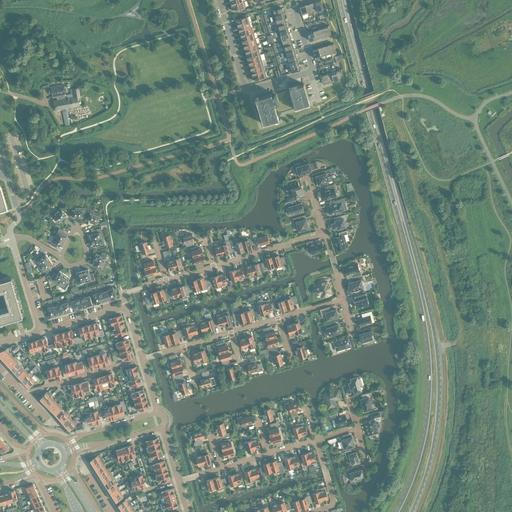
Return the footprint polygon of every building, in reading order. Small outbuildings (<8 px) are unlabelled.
[(323,9),(320,0),(315,2),(318,11),(323,9)] [(245,9),(244,7),(246,7),(244,1),(232,5),(234,11),(239,9),(239,11),(245,9)] [(308,16),(313,14),(310,3),(305,5),(308,13),(308,16)] [(302,15),(303,15),(308,13),(305,5),(300,6),(302,15)] [(281,7),(270,11),(272,16),(283,13),(281,7)] [(274,21),(284,18),(283,13),(272,16),(274,21)] [(241,16),(242,18),(236,19),(238,25),(249,22),(246,14),(241,16)] [(252,27),(250,27),(249,22),(238,25),(239,31),(252,27)] [(328,25),(328,26),(323,27),(325,36),(331,34),(328,25)] [(317,26),(312,28),(312,30),(315,39),(320,37),(318,28),(317,26)] [(252,27),(239,31),(241,36),(254,32),(252,27)] [(277,32),(278,37),(289,34),(287,28),(279,31),(277,32)] [(315,39),(312,30),(308,31),(307,31),(310,40),(315,39)] [(243,42),(255,38),(254,32),(241,36),(243,42)] [(280,42),(290,39),(289,34),(278,37),(280,42)] [(255,38),(243,42),(244,47),(257,43),(255,38)] [(281,47),(283,46),(284,46),(292,44),(290,39),(280,42),(281,47)] [(246,53),(259,49),(257,43),(244,47),(246,53)] [(336,52),(334,43),(328,45),(331,54),(336,52)] [(283,52),(293,49),(292,44),(284,46),(285,52),(283,52)] [(315,58),(316,58),(320,57),(318,48),(312,49),(315,58)] [(259,49),(246,53),(248,58),(260,54),(259,49)] [(284,57),(287,57),(295,54),(293,49),(283,52),(284,57)] [(249,64),(262,60),(260,54),(248,58),(249,64)] [(262,60),(249,64),(251,69),(263,65),(262,60)] [(253,75),(265,71),(263,65),(251,69),(253,75)] [(254,80),(267,77),(265,71),(253,75),(254,80)] [(320,74),(322,83),(328,82),(325,73),(320,75),(320,74)] [(310,105),(304,84),(303,84),(297,85),(296,82),(289,84),(286,85),(287,88),(288,90),(278,93),(276,94),(275,92),(274,92),(271,93),(254,98),(255,102),(257,101),(263,119),(260,119),(261,123),(274,119),(275,122),(279,120),(276,112),(280,111),(293,107),(295,107),(295,109),(299,108),(298,106),(305,104),(306,106),(310,105)] [(64,84),(51,87),(53,98),(57,97),(57,100),(53,100),(55,110),(70,108),(71,109),(72,109),(73,109),(74,107),(81,106),(78,88),(73,89),(75,97),(66,98),(64,84)] [(309,163),(297,167),(299,174),(303,173),(307,172),(312,171),(311,169),(313,168),(313,169),(318,168),(316,162),(311,164),(309,165),(309,163)] [(317,185),(318,184),(318,185),(323,183),(323,184),(327,183),(327,182),(329,182),(327,177),(331,176),(330,173),(331,172),(330,169),(323,171),(324,174),(323,174),(321,174),(316,176),(317,180),(316,181),(317,185)] [(297,181),(285,185),(287,193),(289,192),(290,196),(296,194),(295,190),(300,189),(297,181)] [(336,187),(335,187),(334,184),(327,186),(328,190),(322,191),(322,192),(321,193),(322,196),(323,195),(324,200),(336,196),(335,192),(337,191),(336,187)] [(328,210),(329,214),(330,214),(338,212),(338,214),(342,212),(342,211),(344,210),(342,205),(345,204),(344,198),(329,202),(330,205),(328,206),(329,209),(328,210)] [(285,203),(287,208),(289,207),(291,214),(303,210),(304,209),(303,206),(302,206),(301,203),(296,204),(296,203),(295,204),(294,200),(285,203)] [(56,215),(54,217),(59,222),(61,220),(62,221),(65,217),(64,216),(67,214),(65,212),(67,210),(62,206),(55,214),(56,215)] [(75,210),(72,209),(72,216),(75,216),(75,218),(80,218),(80,216),(83,217),(83,214),(86,214),(86,208),(75,208),(75,210)] [(90,213),(88,219),(90,220),(90,221),(94,223),(95,222),(98,223),(100,216),(97,215),(98,213),(93,212),(93,214),(90,213)] [(334,217),(335,222),(331,223),(332,224),(331,224),(332,228),(333,228),(337,227),(337,229),(346,227),(344,221),(345,221),(347,218),(346,214),(334,217)] [(294,222),(296,222),(299,231),(309,228),(306,219),(303,219),(302,216),(293,219),(294,222)] [(54,236),(65,241),(67,235),(63,233),(64,230),(59,228),(55,236),(54,236)] [(94,233),(90,235),(91,240),(104,237),(101,228),(94,230),(94,233)] [(339,233),(341,233),(341,236),(333,238),(337,250),(345,248),(343,242),(346,241),(344,235),(347,234),(346,231),(339,233)] [(169,250),(170,249),(179,247),(178,244),(171,246),(171,245),(173,244),(170,234),(163,236),(164,240),(162,241),(163,244),(165,244),(166,246),(168,246),(169,250)] [(194,244),(192,240),(193,240),(192,234),(184,236),(183,234),(179,235),(181,243),(185,242),(185,243),(186,247),(194,244)] [(225,241),(220,242),(224,254),(229,253),(229,252),(232,251),(230,245),(229,240),(227,235),(227,234),(223,235),(225,241)] [(252,235),(253,237),(255,244),(258,243),(259,245),(261,244),(262,246),(265,245),(265,243),(269,242),(267,236),(257,239),(256,234),(252,235)] [(54,236),(50,244),(57,247),(58,244),(62,246),(65,241),(54,236)] [(104,237),(91,240),(93,246),(98,245),(99,248),(105,246),(103,237),(104,237)] [(248,239),(248,237),(241,239),(244,250),(251,248),(250,246),(255,244),(253,237),(251,238),(248,239)] [(237,249),(238,252),(244,250),(241,239),(242,241),(236,243),(236,242),(235,241),(235,240),(234,240),(233,240),(230,241),(231,245),(230,245),(232,251),(237,249)] [(140,243),(140,245),(138,245),(139,249),(142,249),(143,253),(144,252),(145,254),(141,255),(142,258),(149,256),(148,253),(147,253),(146,252),(149,251),(149,249),(151,248),(150,245),(148,245),(146,241),(140,243)] [(324,251),(323,246),(323,245),(322,243),(321,242),(321,241),(313,244),(312,241),(306,243),(307,245),(309,245),(312,254),(324,251)] [(220,243),(214,245),(218,256),(224,254),(220,242),(220,243)] [(191,251),(189,251),(191,258),(193,257),(203,254),(201,248),(198,249),(198,246),(192,248),(190,249),(191,251)] [(96,254),(94,259),(107,263),(104,262),(107,254),(102,252),(101,255),(96,254)] [(40,254),(33,259),(39,266),(49,259),(46,254),(42,257),(40,254)] [(193,257),(191,258),(193,264),(195,264),(196,269),(198,268),(203,267),(202,262),(205,261),(203,254),(193,257)] [(179,258),(178,255),(173,257),(176,269),(182,267),(182,266),(185,265),(183,260),(182,257),(179,258)] [(279,258),(278,255),(272,257),(275,268),(281,266),(281,265),(286,263),(284,256),(279,258)] [(167,259),(170,270),(176,269),(173,257),(172,257),(167,259)] [(274,266),(275,268),(272,257),(265,259),(266,262),(261,263),(263,270),(268,268),(274,266)] [(143,263),(142,263),(143,270),(155,266),(153,260),(150,261),(149,258),(142,261),(143,263)] [(49,259),(39,266),(42,271),(44,270),(46,272),(50,269),(49,267),(53,264),(49,259)] [(107,263),(94,259),(92,265),(97,266),(96,270),(104,272),(107,263)] [(258,264),(258,263),(252,265),(255,277),(261,275),(260,272),(263,271),(263,270),(261,263),(258,264)] [(351,274),(352,274),(353,277),(361,275),(360,270),(359,271),(357,263),(343,267),(344,268),(343,269),(344,271),(345,271),(346,275),(351,274)] [(255,277),(252,265),(246,267),(247,270),(245,271),(246,275),(248,274),(249,278),(255,276),(255,277)] [(155,279),(154,274),(157,273),(155,266),(143,270),(144,270),(146,269),(148,275),(147,276),(149,281),(155,279)] [(244,277),(241,268),(235,270),(238,279),(244,277)] [(88,269),(82,271),(86,282),(95,279),(93,273),(90,274),(88,269)] [(54,273),(50,279),(57,285),(64,274),(60,270),(57,275),(54,273)] [(235,270),(229,272),(232,281),(238,279),(235,270)] [(82,271),(77,273),(78,277),(75,278),(77,285),(86,282),(82,271)] [(221,286),(227,285),(224,273),(218,275),(221,287),(222,287),(221,286)] [(64,274),(57,285),(65,290),(69,283),(66,281),(69,277),(64,274)] [(212,278),(209,278),(211,284),(214,284),(215,289),(221,287),(218,275),(212,277),(212,278)] [(350,291),(354,290),(355,292),(359,291),(358,289),(363,287),(361,279),(363,279),(362,276),(354,278),(355,281),(348,283),(349,286),(348,286),(350,291)] [(0,280),(0,322),(23,316),(11,277),(0,280)] [(204,280),(203,277),(197,279),(200,290),(207,288),(206,287),(209,286),(207,279),(204,280)] [(193,291),(194,292),(200,290),(197,279),(190,281),(191,284),(186,285),(187,287),(188,292),(193,291)] [(314,294),(315,294),(316,294),(316,295),(321,294),(322,297),(331,295),(330,291),(331,291),(329,284),(327,284),(326,281),(318,283),(319,287),(314,288),(314,290),(313,290),(313,291),(312,291),(312,292),(312,293),(313,293),(313,294),(314,294)] [(177,287),(180,296),(181,299),(187,297),(185,292),(188,292),(186,285),(183,286),(183,285),(177,287)] [(113,287),(108,288),(111,299),(116,298),(115,294),(116,294),(115,291),(114,291),(113,287)] [(174,298),(180,296),(177,287),(171,289),(174,298)] [(103,290),(106,300),(110,299),(111,299),(108,288),(107,289),(108,290),(103,292),(103,290)] [(164,292),(163,289),(157,291),(160,302),(166,300),(166,299),(171,297),(170,293),(169,290),(164,292)] [(98,291),(98,292),(101,302),(102,302),(101,302),(106,300),(103,290),(98,292),(98,291)] [(153,303),(154,304),(160,302),(157,291),(150,293),(151,296),(145,298),(147,305),(153,303)] [(98,292),(92,293),(96,304),(101,302),(98,292)] [(354,296),(355,299),(353,300),(355,307),(361,305),(362,306),(363,306),(362,305),(368,303),(365,293),(354,296)] [(291,297),(290,295),(284,297),(287,309),(294,307),(293,304),(298,302),(296,295),(291,297)] [(280,308),(280,311),(287,309),(284,297),(277,299),(278,301),(273,302),(273,304),(274,308),(275,309),(280,308)] [(274,308),(273,304),(271,305),(269,299),(263,301),(267,313),(273,311),(272,308),(274,308)] [(67,300),(62,301),(66,313),(71,311),(67,300)] [(62,303),(57,304),(60,314),(65,312),(65,313),(66,313),(62,301),(61,301),(62,303)] [(257,314),(260,313),(261,314),(267,313),(263,301),(257,302),(258,306),(255,306),(257,314)] [(52,306),(47,308),(48,311),(47,311),(48,314),(49,314),(50,317),(55,316),(52,306)] [(253,308),(250,309),(250,307),(243,309),(247,321),(253,319),(252,316),(255,315),(253,308)] [(320,309),(321,316),(326,315),(327,320),(338,316),(336,309),(330,310),(329,307),(320,309)] [(239,320),(240,323),(247,321),(243,309),(237,311),(237,313),(232,314),(233,315),(234,319),(234,321),(239,320)] [(226,325),(232,323),(231,320),(230,316),(228,311),(222,313),(226,325)] [(361,314),(362,317),(358,319),(360,327),(372,323),(371,318),(373,317),(371,311),(361,314)] [(209,313),(205,315),(205,318),(209,330),(214,328),(211,316),(210,316),(209,313)] [(216,315),(220,327),(226,325),(222,313),(216,315)] [(121,315),(110,318),(112,324),(123,321),(122,318),(122,317),(122,315),(121,316),(121,315)] [(205,318),(199,320),(203,332),(209,330),(205,318)] [(113,329),(114,330),(125,326),(123,321),(112,324),(114,324),(115,329),(113,329)] [(97,322),(91,324),(94,335),(100,333),(101,336),(104,335),(102,329),(99,330),(97,322)] [(194,322),(189,323),(188,323),(192,335),(198,333),(194,322)] [(300,325),(299,322),(293,324),(296,335),(302,334),(307,333),(304,323),(300,325)] [(184,329),(181,330),(183,337),(186,336),(186,337),(192,335),(188,323),(182,325),(184,329)] [(331,326),(330,323),(324,325),(326,332),(328,331),(329,335),(333,334),(333,335),(337,334),(337,333),(340,332),(340,331),(341,331),(340,327),(339,327),(338,324),(334,326),(334,325),(331,326)] [(88,337),(94,335),(91,324),(85,326),(88,337)] [(293,324),(287,325),(290,337),(296,335),(293,324)] [(77,337),(79,343),(83,341),(82,339),(88,337),(85,326),(83,326),(81,326),(81,327),(79,328),(81,336),(77,337)] [(114,330),(115,335),(126,332),(125,326),(114,330)] [(263,328),(264,333),(263,334),(265,340),(276,337),(274,330),(271,331),(270,326),(263,328)] [(75,344),(79,343),(77,337),(74,338),(71,330),(65,332),(68,343),(74,341),(75,344)] [(175,331),(175,330),(169,331),(172,343),(179,341),(178,338),(183,337),(181,330),(175,331)] [(165,342),(165,345),(172,343),(169,331),(162,333),(163,335),(158,336),(160,343),(165,342)] [(360,337),(357,338),(359,345),(363,344),(369,342),(369,341),(374,339),(373,334),(372,335),(370,331),(363,333),(359,334),(360,337)] [(63,344),(68,343),(65,332),(59,333),(63,344)] [(53,335),(57,346),(63,344),(59,333),(57,334),(53,335)] [(252,336),(246,338),(248,347),(249,350),(255,348),(254,345),(256,344),(255,340),(253,341),(252,336)] [(275,344),(278,343),(276,337),(265,340),(265,341),(267,340),(269,346),(268,346),(269,349),(276,347),(275,344)] [(43,350),(49,349),(45,338),(40,339),(43,350)] [(246,338),(240,339),(242,348),(248,347),(246,338)] [(349,341),(348,338),(334,342),(336,351),(350,347),(351,348),(354,347),(353,341),(349,341)] [(42,350),(43,350),(40,339),(34,341),(37,350),(42,348),(42,350)] [(130,345),(128,339),(117,342),(119,348),(130,345)] [(217,347),(216,348),(218,354),(229,351),(227,344),(224,345),(223,340),(216,342),(217,347)] [(306,354),(308,354),(306,350),(304,350),(303,346),(302,346),(301,345),(307,344),(306,341),(306,340),(297,343),(297,344),(298,347),(297,348),(297,350),(295,351),(296,354),(298,354),(300,358),(306,356),(306,354)] [(28,343),(31,352),(37,350),(34,341),(28,343)] [(132,350),(130,345),(119,348),(121,354),(132,350)] [(6,349),(0,350),(0,355),(3,359),(10,353),(6,349)] [(277,354),(277,353),(278,352),(277,349),(270,351),(270,354),(274,353),(275,355),(273,355),(274,359),(272,360),(274,364),(276,363),(276,365),(283,363),(281,359),(284,358),(283,355),(280,355),(280,353),(277,354)] [(133,352),(132,352),(132,350),(121,354),(122,360),(134,356),(133,354),(133,352)] [(202,364),(208,362),(204,350),(198,352),(202,364)] [(228,358),(231,357),(229,351),(218,354),(220,361),(221,360),(223,365),(230,363),(228,358)] [(103,365),(109,363),(106,352),(100,354),(103,365)] [(202,363),(202,364),(198,352),(192,353),(196,365),(202,363)] [(13,357),(10,353),(3,359),(7,363),(13,357)] [(101,366),(103,365),(100,354),(94,356),(97,367),(99,366),(99,367),(101,366)] [(172,368),(182,365),(180,358),(177,359),(175,354),(168,356),(170,361),(168,362),(170,368),(172,368)] [(13,357),(7,363),(10,367),(19,360),(15,356),(13,357)] [(88,357),(91,369),(97,367),(94,356),(88,357)] [(249,359),(250,362),(252,362),(252,364),(248,365),(250,372),(258,369),(258,371),(263,370),(261,363),(257,364),(256,363),(254,364),(254,361),(256,361),(255,357),(249,359)] [(19,360),(10,367),(14,371),(21,365),(23,364),(19,360)] [(73,374),(79,372),(76,361),(70,363),(73,374)] [(76,363),(76,361),(79,372),(84,371),(82,361),(76,363)] [(72,375),(74,374),(73,374),(70,363),(65,364),(68,375),(71,374),(72,375)] [(230,368),(230,367),(231,366),(230,363),(223,365),(224,368),(227,367),(228,369),(226,369),(229,379),(236,377),(235,373),(237,372),(236,368),(234,369),(233,367),(230,368)] [(24,369),(21,365),(14,371),(18,375),(24,369)] [(182,365),(172,368),(174,374),(172,374),(174,380),(175,379),(182,377),(181,372),(184,371),(182,365)] [(62,377),(58,366),(52,368),(56,379),(62,377)] [(136,366),(127,369),(129,374),(138,372),(136,366)] [(55,380),(55,379),(56,379),(52,368),(46,370),(47,373),(50,381),(53,380),(55,380)] [(28,373),(24,369),(18,375),(21,379),(28,373)] [(213,377),(209,378),(209,377),(207,378),(206,375),(208,375),(207,371),(202,373),(203,377),(204,376),(205,378),(201,380),(202,386),(210,384),(211,386),(216,384),(213,377)] [(28,373),(21,379),(25,383),(32,377),(33,375),(30,372),(28,373)] [(139,374),(139,372),(138,372),(129,374),(127,375),(129,381),(140,377),(139,374)] [(108,374),(106,375),(109,386),(115,384),(112,373),(110,374),(110,373),(108,374)] [(32,377),(25,383),(29,387),(35,381),(37,380),(33,375),(32,377)] [(108,384),(109,386),(106,375),(104,376),(104,375),(102,376),(100,377),(103,388),(104,388),(103,386),(108,384)] [(94,378),(97,390),(103,388),(100,377),(94,378)] [(129,387),(130,390),(134,389),(133,385),(141,383),(140,377),(129,381),(130,386),(129,387)] [(183,382),(182,381),(183,380),(182,377),(175,379),(176,382),(180,381),(180,383),(179,383),(180,387),(178,388),(179,392),(181,391),(182,393),(188,391),(187,387),(189,386),(188,383),(186,383),(185,381),(183,382)] [(346,381),(348,385),(343,387),(345,393),(353,390),(354,389),(355,392),(356,391),(356,392),(360,391),(360,390),(361,390),(360,386),(362,386),(359,378),(357,378),(357,377),(351,379),(351,380),(346,381)] [(90,390),(87,381),(82,382),(85,393),(85,391),(90,390)] [(80,395),(85,393),(82,382),(76,384),(80,395)] [(76,384),(71,385),(74,396),(80,395),(76,384)] [(131,393),(132,393),(134,399),(145,395),(145,393),(144,393),(143,389),(135,392),(134,389),(130,390),(131,393)] [(330,392),(324,394),(326,401),(325,402),(326,404),(327,405),(328,408),(336,406),(335,401),(334,401),(335,399),(335,400),(341,398),(338,390),(334,391),(332,391),(331,391),(330,392)] [(49,391),(46,392),(40,398),(44,402),(50,396),(52,394),(49,391)] [(361,403),(362,407),(363,407),(364,411),(366,410),(366,411),(370,410),(370,409),(372,408),(371,404),(372,404),(372,403),(372,400),(371,400),(370,400),(368,397),(372,396),(370,391),(361,394),(362,398),(360,399),(361,403)] [(145,396),(145,395),(134,399),(136,404),(147,401),(146,398),(146,396),(145,396)] [(54,400),(50,396),(44,402),(48,406),(54,400)] [(58,403),(54,400),(48,406),(51,410),(58,403)] [(120,403),(115,405),(118,416),(119,416),(121,416),(120,415),(124,414),(122,407),(125,406),(123,400),(120,401),(120,403)] [(138,410),(149,407),(147,401),(136,404),(138,410)] [(58,403),(51,410),(55,414),(62,407),(63,406),(59,402),(58,403)] [(297,411),(295,412),(295,410),(299,408),(297,402),(289,404),(289,402),(284,404),(286,411),(290,410),(291,411),(292,410),(293,412),(291,413),(292,417),(298,415),(297,411)] [(115,417),(118,416),(115,405),(109,407),(113,418),(115,418),(115,417)] [(65,412),(62,407),(55,414),(59,418),(65,412)] [(104,408),(107,419),(113,418),(109,407),(104,408)] [(265,415),(263,415),(264,418),(266,418),(267,420),(273,418),(272,414),(274,413),(273,409),(271,410),(270,408),(264,410),(265,415)] [(95,423),(100,421),(97,410),(91,412),(95,423)] [(374,419),(374,418),(380,416),(380,414),(383,413),(384,410),(370,414),(372,418),(372,419),(364,422),(369,435),(378,432),(377,428),(380,427),(379,423),(376,424),(374,419)] [(69,416),(65,412),(59,418),(62,422),(69,416)] [(82,415),(83,418),(87,417),(89,425),(95,423),(91,412),(86,414),(85,412),(82,413),(82,415)] [(334,418),(337,426),(347,423),(345,415),(338,417),(337,414),(330,416),(331,419),(334,418)] [(73,420),(69,416),(62,422),(66,426),(73,420)] [(239,425),(243,424),(243,425),(251,422),(249,416),(242,418),(241,417),(237,418),(236,418),(239,425)] [(74,418),(73,420),(66,426),(69,430),(78,423),(74,418)] [(222,433),(223,434),(222,435),(222,438),(229,436),(229,433),(225,434),(224,433),(226,432),(223,422),(216,424),(218,428),(216,429),(217,433),(219,432),(219,434),(222,433)] [(271,429),(269,430),(270,436),(282,433),(280,426),(278,427),(277,422),(270,424),(271,427),(271,429)] [(298,424),(298,423),(301,435),(307,434),(304,422),(298,424)] [(298,423),(292,425),(295,437),(301,435),(298,423)] [(194,442),(194,446),(196,445),(199,445),(201,444),(203,443),(202,440),(200,440),(200,438),(204,437),(202,430),(194,433),(194,431),(189,432),(191,439),(192,439),(195,438),(196,439),(195,439),(195,442),(194,442)] [(282,440),(284,439),(282,433),(270,436),(272,443),(275,442),(276,443),(277,447),(284,445),(282,440)] [(342,439),(342,441),(341,441),(343,447),(344,447),(344,449),(347,448),(348,450),(352,448),(352,446),(355,446),(351,433),(342,436),(343,439),(342,439)] [(254,449),(260,448),(256,436),(250,438),(254,449)] [(146,441),(148,446),(159,443),(158,437),(146,441)] [(223,440),(224,443),(221,444),(223,450),(234,447),(232,440),(231,441),(230,438),(223,440)] [(246,446),(248,451),(254,449),(250,438),(251,440),(243,443),(244,446),(245,446),(246,446)] [(0,451),(1,453),(8,447),(4,443),(0,446),(0,451)] [(159,443),(148,446),(150,452),(161,449),(159,443)] [(130,457),(136,456),(132,445),(127,446),(130,457)] [(122,448),(125,459),(130,457),(127,446),(124,447),(122,447),(122,448)] [(235,454),(236,453),(234,447),(223,450),(225,457),(228,456),(229,458),(235,456),(235,454)] [(116,449),(120,460),(125,459),(122,448),(116,449)] [(161,449),(150,452),(152,458),(163,455),(161,449)] [(356,451),(352,453),(351,450),(340,453),(341,456),(345,454),(347,458),(350,457),(352,464),(359,462),(356,451)] [(207,451),(202,452),(202,455),(205,464),(211,462),(208,453),(207,451)] [(317,462),(313,451),(307,452),(311,464),(317,462)] [(302,464),(304,463),(305,466),(311,464),(307,452),(301,454),(303,459),(301,460),(302,464)] [(100,454),(90,460),(93,464),(103,458),(100,454)] [(196,457),(199,466),(205,464),(202,455),(196,457)] [(299,464),(296,455),(290,457),(293,466),(299,464)] [(285,461),(282,462),(283,467),(286,466),(288,471),(294,469),(293,466),(290,457),(284,459),(285,461)] [(93,464),(96,469),(106,463),(103,458),(93,464)] [(279,471),(279,469),(284,468),(283,467),(282,462),(282,461),(277,462),(276,459),(269,461),(273,473),(279,471)] [(155,463),(153,464),(155,470),(166,467),(164,461),(155,463)] [(266,472),(272,471),(273,473),(269,461),(263,463),(264,466),(261,467),(264,474),(266,473),(266,472)] [(106,469),(104,465),(106,463),(96,469),(99,474),(106,469)] [(106,469),(99,474),(102,478),(111,472),(108,467),(106,469)] [(166,467),(155,470),(157,476),(168,472),(166,467)] [(260,479),(257,467),(251,469),(254,481),(260,479)] [(244,480),(245,484),(254,481),(251,469),(245,471),(247,479),(244,480)] [(359,478),(363,476),(364,476),(362,469),(349,472),(348,469),(343,470),(344,476),(348,475),(350,480),(351,479),(352,480),(356,479),(357,480),(358,480),(359,480),(360,479),(360,478),(359,478)] [(109,473),(102,478),(104,483),(112,478),(114,477),(111,472),(109,473)] [(168,472),(157,476),(159,482),(170,478),(168,472)] [(243,484),(240,472),(234,474),(237,486),(243,484)] [(236,483),(237,486),(234,474),(228,476),(231,485),(236,483)] [(139,487),(145,486),(142,475),(136,476),(139,487)] [(131,478),(134,489),(139,487),(136,476),(131,478)] [(219,476),(213,478),(216,490),(223,488),(222,486),(227,485),(225,478),(220,479),(219,476)] [(112,478),(104,483),(107,487),(115,483),(117,481),(114,477),(112,478)] [(207,483),(201,485),(204,492),(210,490),(210,492),(216,490),(213,478),(206,480),(207,483)] [(118,487),(115,483),(107,487),(110,492),(118,487)] [(32,485),(25,488),(27,493),(35,489),(33,484),(32,485)] [(121,492),(118,487),(110,492),(113,496),(121,492)] [(321,500),(327,499),(324,487),(318,489),(321,500)] [(173,488),(162,491),(163,497),(174,494),(173,488)] [(318,489),(318,488),(312,490),(313,493),(311,493),(312,497),(314,497),(315,502),(321,500),(318,489)] [(27,493),(29,498),(38,494),(35,489),(27,493)] [(12,502),(17,500),(14,490),(9,491),(12,502)] [(116,501),(124,496),(121,492),(113,496),(116,501)] [(29,498),(32,503),(40,499),(38,494),(29,498)] [(161,498),(162,503),(165,502),(176,499),(175,496),(175,494),(174,494),(163,497),(161,498)] [(308,506),(307,503),(312,502),(310,495),(305,497),(299,499),(302,508),(308,506)] [(32,503),(34,508),(42,504),(40,499),(32,503)] [(125,499),(118,504),(121,509),(128,504),(125,499)] [(165,502),(162,503),(161,504),(162,510),(178,505),(176,499),(165,502)] [(285,506),(283,499),(277,500),(278,503),(280,511),(281,511),(287,511),(286,509),(285,506)] [(302,508),(299,499),(293,501),(292,499),(287,500),(288,505),(289,509),(294,507),(295,510),(302,508)] [(128,504),(121,509),(123,511),(125,511),(134,507),(131,502),(128,504)] [(278,503),(272,505),(273,511),(280,511),(278,503)]
